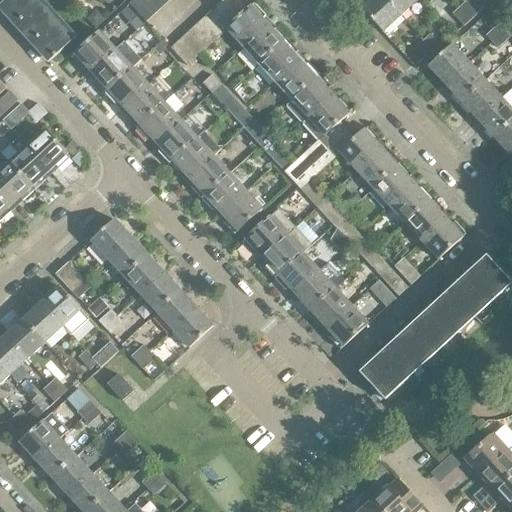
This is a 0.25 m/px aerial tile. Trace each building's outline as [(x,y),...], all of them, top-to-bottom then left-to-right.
[(48,64),(73,41),(57,23),(35,0),(8,0),(2,6),(8,12),(4,16),(15,29),(19,25),(24,30),(20,34),(32,46),(36,42),(41,48),(37,52),(48,64)] [(154,15),(140,0),(135,0),(130,6),(145,23),(154,15)] [(163,7),(156,0),(140,0),(154,15),(163,7)] [(237,0),(225,0),(223,2),(239,19),(248,11),(237,0)] [(384,0),(372,0),(361,11),(382,34),(400,17),(384,0)] [(417,0),(384,0),(400,17),(418,1),(417,0)] [(223,2),(215,10),(231,27),(239,19),(223,2)] [(466,3),(459,9),(471,21),(477,15),(466,3)] [(231,27),(227,30),(243,48),(267,26),(262,20),(265,18),(254,6),(248,11),(239,19),(231,27)] [(471,21),(459,9),(453,15),(464,27),(471,21)] [(215,10),(206,17),(222,35),(227,30),(231,27),(215,10)] [(206,17),(197,25),(213,43),(222,35),(206,17)] [(137,19),(130,25),(136,32),(143,26),(137,19)] [(197,25),(188,33),(204,51),(213,43),(197,25)] [(267,26),(243,48),(260,66),(287,41),(276,29),(273,32),(267,26)] [(492,44),(504,32),(498,26),(486,37),(492,44)] [(510,39),(504,32),(492,44),(498,50),(510,39)] [(100,33),(72,59),(83,71),(86,68),(92,74),(117,51),(100,33)] [(188,33),(179,41),(195,59),(204,51),(188,33)] [(430,36),(424,42),(435,53),(442,48),(430,36)] [(164,40),(154,49),(159,55),(160,56),(166,50),(165,49),(169,46),(164,40)] [(179,41),(171,49),(187,67),(195,59),(179,41)] [(287,41),(260,66),(276,84),(300,61),(295,56),(298,53),(287,41)] [(435,53),(424,42),(418,47),(429,59),(435,53)] [(117,51),(92,74),(97,81),(94,83),(105,95),(133,69),(142,61),(126,43),(117,51)] [(446,86),(469,64),(453,46),(430,68),(446,86)] [(300,61),(276,84),(292,101),(319,76),(308,64),(305,67),(300,61)] [(462,104),(486,82),(469,64),(446,86),(462,104)] [(133,69),(105,95),(116,106),(119,104),(124,109),(149,87),(133,69)] [(213,76),(204,84),(212,93),(221,85),(213,76)] [(292,101),(286,106),(303,124),(309,119),(332,97),(327,91),(330,88),(319,76),(292,101)] [(479,121),(502,100),(486,82),(462,104),(479,121)] [(221,85),(212,93),(220,102),(229,94),(221,85)] [(149,87),(124,109),(130,115),(127,118),(137,130),(165,104),(149,87)] [(0,118),(18,102),(10,93),(0,102),(0,118)] [(229,94),(220,102),(228,111),(237,103),(229,94)] [(165,104),(137,130),(148,141),(151,139),(157,145),(181,122),(174,114),(183,106),(174,96),(165,104)] [(294,165),(285,173),(301,190),(310,182),(334,160),(326,152),(347,132),(340,124),(352,112),(341,100),(338,103),(332,97),(309,119),(303,124),(319,142),(294,165)] [(495,139),(511,123),(511,110),(502,100),(479,121),(495,139)] [(237,103),(228,111),(237,120),(245,111),(237,103)] [(29,114),(22,106),(4,122),(11,131),(29,114)] [(245,111),(237,120),(245,128),(253,120),(245,111)] [(253,120),(245,128),(253,137),(262,129),(253,120)] [(181,122),(157,145),(162,151),(159,153),(170,165),(198,140),(181,122)] [(511,156),(511,123),(495,139),(511,156)] [(262,129),(253,137),(261,146),(270,138),(262,129)] [(347,132),(326,152),(334,160),(340,154),(357,172),(381,150),(376,144),(379,141),(368,129),(355,141),(347,132)] [(28,132),(20,139),(28,148),(51,173),(57,167),(59,170),(71,159),(46,132),(36,141),(28,132)] [(198,140),(170,165),(181,177),(183,174),(189,180),(214,157),(221,150),(205,133),(198,140)] [(270,138),(261,146),(269,155),(278,147),(270,138)] [(51,173),(28,148),(20,139),(12,147),(20,156),(10,164),(36,192),(47,181),(45,178),(51,173)] [(278,147),(269,155),(277,164),(286,156),(278,147)] [(381,150),(357,172),(374,190),(401,165),(391,153),(387,157),(381,150)] [(286,156),(277,164),(285,173),(294,165),(286,156)] [(214,157),(189,180),(194,186),(191,188),(202,200),(230,175),(214,157)] [(24,202),(36,192),(10,164),(0,173),(0,188),(15,205),(21,199),(24,202)] [(401,165),(374,190),(390,207),(413,186),(408,180),(412,177),(401,165)] [(230,175),(202,200),(213,212),(216,209),(222,215),(246,193),(230,175)] [(310,182),(301,190),(317,208),(326,200),(310,182)] [(413,186),(390,207),(406,225),(433,200),(422,188),(418,191),(413,186)] [(9,210),(15,205),(0,188),(0,223),(0,224),(12,213),(9,210)] [(246,193),(222,215),(227,221),(224,224),(235,236),(263,211),(246,193)] [(354,194),(350,198),(356,206),(361,201),(354,194)] [(326,200),(317,208),(326,217),(334,209),(326,200)] [(433,200),(406,225),(422,243),(445,221),(440,215),(444,212),(433,200)] [(334,209),(326,217),(334,226),(342,218),(334,209)] [(262,259),(295,229),(279,211),(243,245),(253,256),(256,253),(262,259)] [(342,218),(334,226),(342,235),(351,227),(342,218)] [(445,221),(422,243),(439,261),(466,237),(455,224),(451,228),(445,221)] [(131,239),(115,222),(92,243),(108,261),(131,239)] [(351,227),(342,235),(350,244),(359,236),(351,227)] [(275,280),(303,255),(312,246),(295,229),(262,259),(267,265),(265,268),(275,280)] [(359,236),(350,244),(358,253),(367,245),(359,236)] [(148,257),(131,239),(108,261),(124,279),(148,257)] [(367,245),(358,253),(366,262),(375,254),(367,245)] [(375,254),(366,262),(374,271),(383,262),(375,254)] [(295,295),(319,272),(303,255),(275,280),(286,291),(289,289),(295,295)] [(164,275),(148,257),(124,279),(141,297),(164,275)] [(385,403),(421,369),(511,286),(487,258),(360,375),(385,403)] [(395,268),(411,286),(420,278),(403,260),(395,268)] [(383,262),(374,271),(399,297),(408,289),(383,262)] [(85,282),(68,265),(57,276),(73,293),(85,282)] [(308,315),(335,290),(319,272),(295,295),(301,301),(298,303),(308,315)] [(181,293),(164,275),(141,297),(157,315),(181,293)] [(90,289),(85,282),(73,293),(79,299),(90,289)] [(370,291),(387,309),(395,301),(379,283),(370,291)] [(89,321),(59,289),(42,305),(63,329),(71,337),(89,321)] [(327,330),(352,307),(335,290),(308,315),(319,326),(322,324),(327,330)] [(197,311),(181,293),(157,315),(174,333),(197,311)] [(100,300),(88,310),(97,320),(108,309),(100,300)] [(63,329),(42,305),(24,322),(45,345),(63,329)] [(368,326),(352,307),(327,330),(333,336),(330,339),(341,351),(368,326)] [(105,328),(117,318),(111,311),(99,322),(105,328)] [(213,328),(197,311),(174,333),(190,350),(213,328)] [(123,324),(117,318),(105,328),(111,335),(123,324)] [(45,345),(24,322),(6,338),(27,361),(45,345)] [(27,361),(6,338),(0,343),(0,367),(9,377),(27,361)] [(110,343),(92,360),(96,365),(101,370),(119,353),(110,343)] [(138,364),(150,353),(144,347),(132,358),(138,364)] [(92,360),(85,353),(79,358),(90,370),(96,365),(92,360)] [(156,359),(150,353),(138,364),(144,370),(156,359)] [(0,385),(9,377),(0,367),(0,385)] [(134,392),(122,379),(118,375),(107,386),(123,402),(134,392)] [(56,379),(50,385),(61,397),(67,392),(56,379)] [(61,397),(50,385),(43,391),(55,403),(61,397)] [(83,420),(95,408),(89,402),(77,414),(83,420)] [(101,414),(95,408),(83,420),(88,426),(101,414)] [(21,412),(15,418),(26,430),(32,424),(21,412)] [(36,461),(59,440),(68,432),(53,415),(21,444),(36,461)] [(26,430),(15,418),(9,423),(20,435),(26,430)] [(471,437),(452,455),(461,465),(469,473),(473,470),(480,478),(509,451),(508,450),(511,446),(511,433),(505,426),(494,436),(493,434),(480,446),(471,437)] [(120,450),(132,439),(126,433),(114,444),(120,450)] [(126,457),(138,446),(132,439),(120,450),(126,457)] [(53,479),(76,458),(59,440),(36,461),(53,479)] [(487,485),(473,498),(481,506),(511,477),(511,454),(509,451),(480,478),(487,485)] [(452,455),(430,474),(440,484),(461,465),(452,455)] [(69,497),(92,476),(76,458),(53,479),(69,497)] [(148,490),(160,479),(154,473),(142,484),(148,490)] [(82,511),(88,511),(108,494),(92,476),(69,497),(82,511)] [(511,477),(481,506),(485,511),(490,511),(502,501),(509,509),(511,506),(511,477)] [(154,496),(166,485),(160,479),(148,490),(154,496)] [(376,491),(368,498),(380,511),(417,511),(423,508),(398,480),(389,488),(388,487),(379,495),(376,491)] [(124,511),(125,511),(108,494),(88,511),(124,511)] [(380,511),(368,498),(359,506),(363,510),(360,511),(380,511)]
